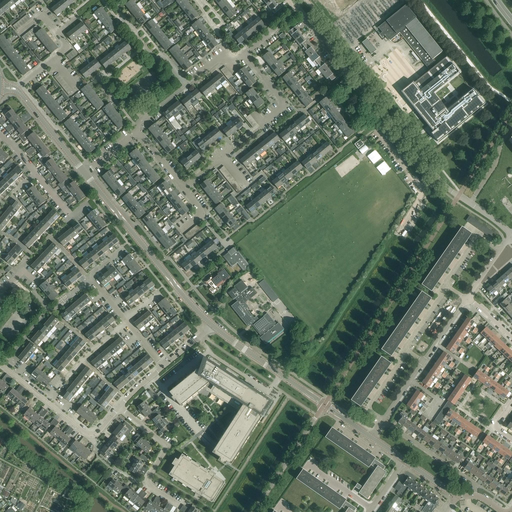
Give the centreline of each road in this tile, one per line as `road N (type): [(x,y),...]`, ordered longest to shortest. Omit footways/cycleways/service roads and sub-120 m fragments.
road 1 (residential): [(470,203),(446,186),(299,9)]
road 2 (tertiary): [(212,326),(84,174)]
road 3 (residential): [(119,407),(98,432),(84,432),(0,363)]
road 4 (tertiary): [(324,404),(212,326)]
road 5 (residential): [(136,131),(219,58),(244,53)]
road 6 (residential): [(254,511),(324,404)]
road 7 (unclassified): [(475,495),(474,483),(383,420)]
road 8 (unknown): [(164,392),(210,355),(262,391)]
